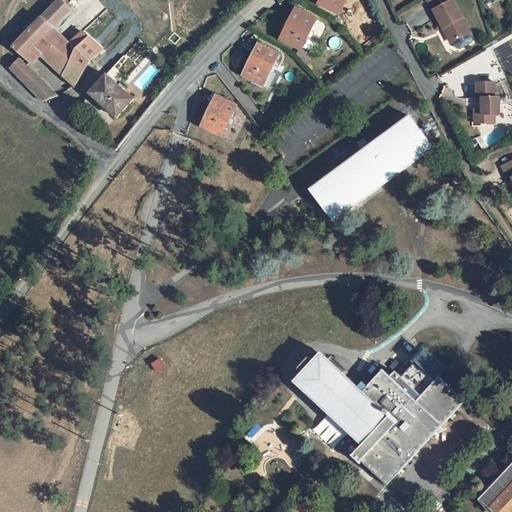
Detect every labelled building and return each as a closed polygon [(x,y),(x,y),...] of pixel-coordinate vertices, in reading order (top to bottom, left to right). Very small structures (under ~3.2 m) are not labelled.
[(55,28),(71,10),(60,0),(57,0),(15,48),(22,56),(9,70),(25,87),(34,78),(25,68),(37,56),(75,80),(81,69),(89,59),(97,50),(100,48),(80,29),(69,40),(55,28)] [(323,0),(329,3),(343,11),(349,0),(323,0)] [(453,0),(434,10),(443,29),(445,28),(453,43),(471,33),(453,0)] [(287,38),(305,48),(321,18),(300,7),(284,36),(287,38)] [(249,74),(266,82),(281,51),(263,43),(249,74)] [(103,74),(86,93),(113,117),(130,98),(103,74)] [(38,101),(50,97),(34,78),(25,87),(38,101)] [(475,124),(495,124),(495,116),(495,107),(500,107),(500,106),(500,98),(496,98),(496,83),(477,83),(477,99),(483,99),(483,110),(475,110),(475,124)] [(206,124),(225,133),(239,104),(220,95),(206,124)] [(407,116),(309,189),(331,219),(429,146),(407,116)] [(453,181),(461,174),(458,169),(448,176),(453,181)] [(24,312),(17,320),(23,325),(30,317),(24,312)] [(367,458),(391,482),(408,464),(413,469),(421,461),(415,456),(468,401),(465,398),(443,377),(449,370),(429,351),(400,381),(387,369),(366,390),(325,351),(319,357),(318,357),(315,355),(311,354),(302,363),(302,365),(303,369),(305,373),(300,378),(365,442),(356,451),(365,460),(367,458)] [(491,511),(511,489),(511,466),(480,499),(491,511)] [(492,511),(511,511),(511,489),(491,511),(492,511)]
